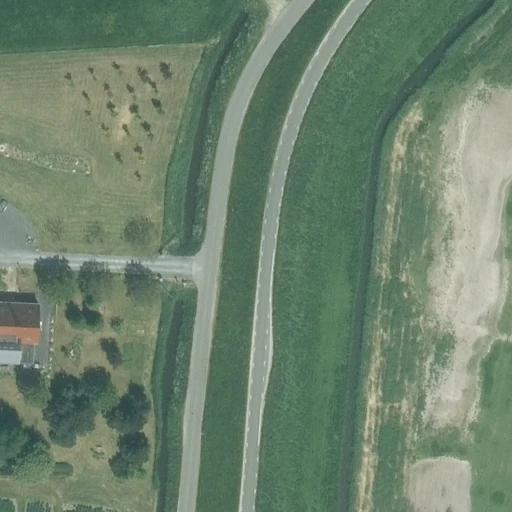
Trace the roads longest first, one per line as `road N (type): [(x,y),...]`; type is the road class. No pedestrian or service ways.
road 1 (tertiary): [(307,0),(261,62),(233,128),(187,511)]
road 2 (tertiary): [(247,511),(277,176),(307,82),(361,0)]
